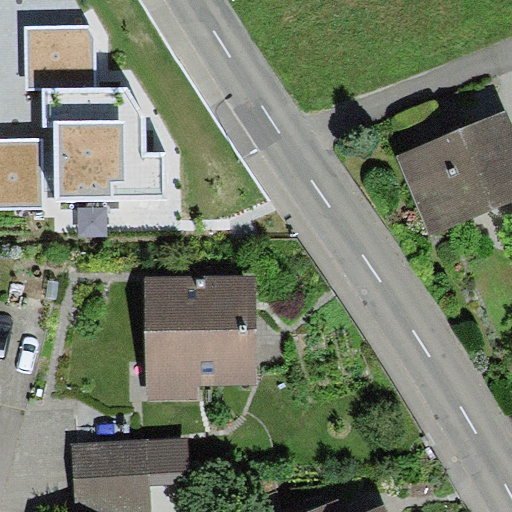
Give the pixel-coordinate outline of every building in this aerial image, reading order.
[(58,181),(58,201),(167,196),(165,154),(146,155),(144,117),(127,89),(97,90),(96,40),(88,27),(24,28),(25,91),(44,90),(45,125),(57,125),(58,181)] [(511,131),(504,112),(398,157),(430,233),(511,199),(511,131)] [(42,141),(0,141),(0,208),(43,207),(42,141)] [(256,275),(145,277),(148,401),(198,400),(198,388),(258,386),(256,275)] [(208,438),(72,445),(74,511),(152,511),(151,485),(208,481),(208,438)] [(352,511),(346,496),(307,511),(386,511),(384,507),(373,511),(352,511)]
